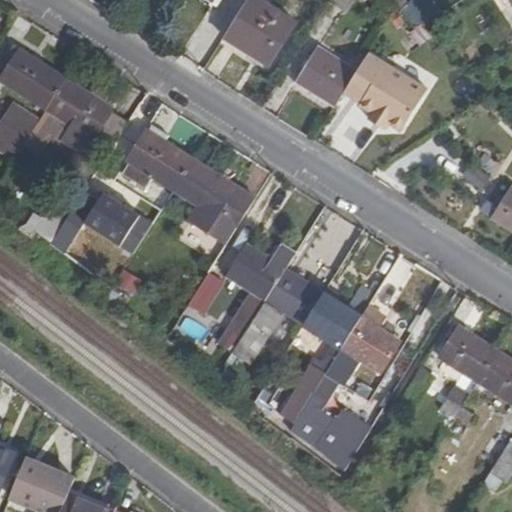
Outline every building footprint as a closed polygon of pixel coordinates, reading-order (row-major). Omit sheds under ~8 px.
[(266,0),(247,0),(226,33),(271,62),(298,19),(266,0)] [(366,0),(370,3),(371,0),(328,0),(327,1),(339,10),(345,0),(366,0)] [(425,31),(413,19),(393,41),(405,52),(425,31)] [(0,82),(39,106),(46,111),(66,80),(15,47),(0,70),(0,82)] [(347,84),(341,92),(358,103),(357,105),(369,113),(385,123),(398,131),(425,90),(367,53),(347,84)] [(285,96),(323,120),(341,92),(347,84),(310,59),(285,96)] [(112,110),(66,80),(46,111),(75,129),(89,137),(93,140),(112,110)] [(0,114),(0,130),(23,146),(30,136),(46,111),(39,106),(28,122),(5,108),(0,114)] [(385,123),(369,113),(365,119),(381,129),(385,123)] [(151,177),(173,191),(193,160),(163,141),(167,136),(153,127),(149,133),(146,130),(126,161),(129,162),(151,177)] [(80,151),(89,137),(75,129),(66,142),(80,151)] [(42,145),(30,136),(23,146),(36,154),(42,145)] [(189,224),(224,247),(255,197),(241,188),(240,190),(193,160),(173,191),(198,208),(189,224)] [(144,188),(151,177),(129,162),(122,173),(144,188)] [(477,210),(511,231),(511,189),(497,208),(485,200),(477,210)] [(140,212),(154,221),(161,210),(146,202),(140,212)] [(33,229),(38,231),(51,241),(65,219),(48,208),(33,229)] [(83,221),(70,212),(65,219),(51,241),(64,252),(83,221)] [(227,276),(266,301),(284,271),(294,256),(279,246),(269,262),(257,254),(261,248),(253,242),(248,248),(246,246),(227,276)] [(310,288),(284,271),(266,301),(304,325),(323,295),(336,273),(324,265),(310,288)] [(221,284),(207,274),(187,305),(203,315),(221,284)] [(347,311),(323,295),(304,325),(342,348),(360,319),(367,308),(375,295),(362,287),(347,311)] [(225,334),(239,344),(262,308),(248,299),(225,334)] [(360,319),(342,348),(359,359),(381,372),(398,343),(377,330),(384,319),(367,308),(360,319)] [(438,359),(476,384),(495,353),(458,328),(438,359)] [(343,385),(359,359),(342,348),(330,368),(326,375),(339,383),(343,385)] [(511,363),(495,353),(476,384),(511,408),(511,363)] [(282,416),(294,425),(326,375),(330,368),(316,360),(282,416)] [(339,383),(326,375),(294,425),(346,467),(370,428),(342,409),(335,420),(321,410),(339,383)] [(433,422),(446,431),(455,418),(461,407),(449,398),(433,422)] [(475,417),(461,407),(455,418),(468,426),(475,417)] [(459,441),(468,426),(455,418),(446,431),(446,432),(459,441)] [(478,458),(492,468),(511,438),(496,429),(478,458)] [(511,471),(511,438),(492,468),(490,471),(506,482),(511,471)] [(0,485),(13,454),(0,447),(0,485)] [(10,497),(47,511),(61,511),(68,495),(70,490),(75,480),(26,459),(10,497)] [(85,496),(70,490),(68,495),(83,501),(85,496)] [(61,511),(113,511),(114,511),(115,509),(85,496),(83,501),(68,495),(61,511)]
